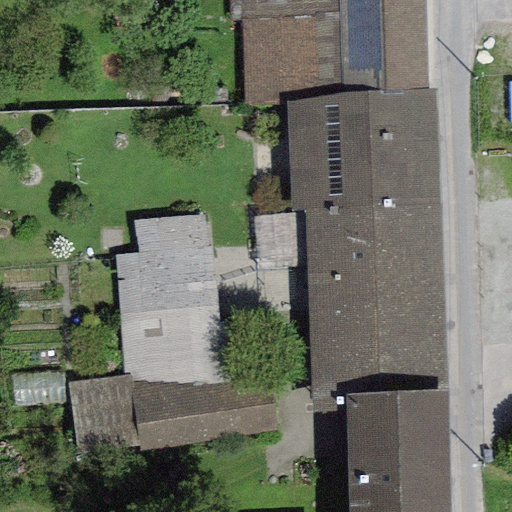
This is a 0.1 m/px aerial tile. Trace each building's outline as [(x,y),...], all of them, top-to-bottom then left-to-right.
[(287,104),(426,91),(424,0),(228,0),(230,19),(240,20),(245,106),(287,104)] [(426,91),(287,104),(293,211),(305,211),(307,292),(443,288),(435,90),(426,91)] [(207,217),(133,222),(136,254),(114,256),(123,375),(68,384),(78,456),(139,446),(141,452),(274,430),(269,378),(225,383),(207,217)] [(446,394),(443,288),(307,292),(313,414),(347,413),(347,395),(446,394)] [(447,511),(446,394),(347,395),(347,413),(348,511),(447,511)]
